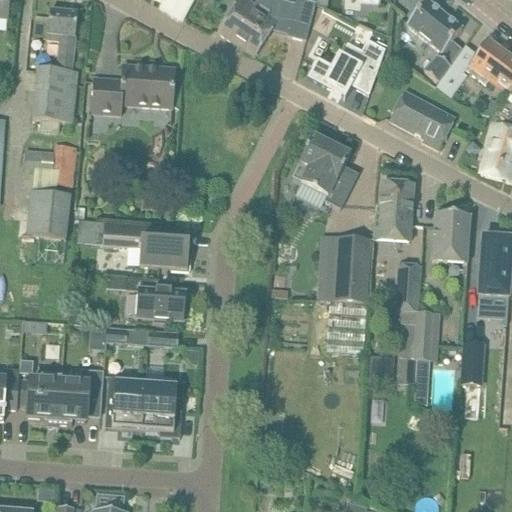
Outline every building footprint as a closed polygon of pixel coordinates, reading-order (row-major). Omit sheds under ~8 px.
[(0,0),(0,20),(7,21),(8,3),(8,0),(0,0)] [(240,0),(228,19),(217,35),(253,59),(264,43),(270,34),(287,38),(286,40),(305,45),(315,6),(297,1),(295,7),(281,3),(276,0),(258,0),(253,7),(242,0),(240,0)] [(357,0),(357,12),(377,13),(377,0),(357,0)] [(431,80),(437,86),(450,68),(461,52),(452,44),(462,31),(426,2),(406,27),(440,55),(424,75),(431,80)] [(71,74),(75,36),(77,16),(49,13),(46,44),(60,45),(57,73),(37,71),(31,123),(71,127),(77,75),(71,74)] [(323,55),(308,82),(345,102),(351,91),(368,100),(383,56),(365,46),(359,56),(331,40),(323,55)] [(490,84),(511,99),(511,97),(511,59),(487,41),(475,57),(464,72),(487,88),(490,84)] [(450,68),(437,86),(434,90),(450,101),(466,79),(450,68)] [(171,111),(173,93),(174,73),(122,69),(121,84),(94,82),(91,116),(120,118),(121,107),(171,111)] [(438,152),(448,134),(455,121),(404,94),(389,123),(423,141),(422,144),(438,152)] [(502,110),(498,115),(511,122),(511,97),(511,99),(504,108),(503,108),(502,110)] [(498,115),(502,110),(491,102),(483,114),(497,117),(498,115)] [(511,132),(494,127),(485,156),(479,175),(509,183),(511,171),(511,132)] [(358,178),(344,170),(350,157),(313,138),(291,181),(319,195),(328,200),(326,204),(340,211),(358,178)] [(49,187),(72,189),(75,150),(53,148),(53,154),(25,152),(23,174),(34,175),(32,196),(29,196),(27,222),(17,221),(16,238),(66,242),(69,199),(48,197),(49,187)] [(409,243),(411,209),(413,189),(381,187),(380,209),(376,208),(374,228),(373,240),(409,243)] [(284,188),(276,328),(326,330),(330,206),(318,205),(319,195),(284,188)] [(466,267),(468,239),(470,219),(434,216),(431,264),(466,267)] [(94,225),(93,238),(103,238),(102,249),(140,252),(138,269),(187,272),(189,247),(177,246),(178,231),(94,225)] [(511,241),(482,239),(477,299),(488,299),(486,319),(506,321),(508,301),(511,242),(511,241)] [(337,241),(333,304),(366,306),(370,243),(337,241)] [(397,269),(394,313),(416,315),(420,270),(397,269)] [(128,280),(125,320),(153,322),(153,326),(151,325),(151,327),(168,328),(168,326),(167,326),(167,323),(183,324),(185,296),(170,295),(170,294),(157,293),(158,284),(159,284),(159,282),(128,280)] [(69,312),(67,327),(84,328),(85,314),(69,312)] [(416,315),(413,363),(430,364),(433,316),(416,315)] [(106,331),(105,345),(126,346),(127,332),(106,331)] [(148,349),(177,351),(178,336),(149,334),(148,349)] [(484,343),(463,341),(460,381),(481,383),(484,343)] [(368,359),(367,386),(392,387),(393,360),(368,359)] [(398,362),(396,388),(411,389),(413,373),(413,363),(398,362)] [(19,373),(19,376),(32,377),(33,364),(20,363),(19,373)] [(4,383),(0,382),(0,423),(3,424),(4,412),(16,413),(19,376),(19,373),(5,372),(4,383)] [(79,386),(61,385),(57,428),(71,429),(72,424),(85,425),(86,412),(100,413),(103,374),(80,372),(79,386)] [(44,427),(57,428),(61,385),(61,380),(41,379),(40,383),(30,383),(30,385),(22,385),(20,408),(28,408),(27,421),(44,422),(44,427)] [(121,432),(142,434),(146,386),(132,385),(132,381),(108,379),(105,419),(112,420),(111,427),(121,428),(121,432)] [(176,388),(146,386),(142,434),(159,435),(159,440),(172,441),(174,424),(180,425),(182,401),(175,400),(176,388)] [(481,388),(464,387),(462,422),(479,423),(481,388)] [(413,399),(413,403),(426,409),(426,400),(413,399)]
